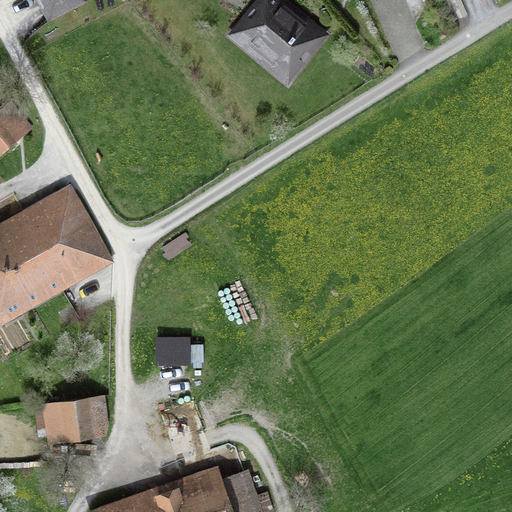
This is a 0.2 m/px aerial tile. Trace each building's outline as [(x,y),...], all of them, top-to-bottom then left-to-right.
[(41,0),(49,14),(76,0),(41,0)] [(287,74),(307,50),(296,40),(308,26),(277,0),(264,0),(238,33),(287,74)] [(0,148),(0,149),(0,148),(0,140),(10,132),(14,137),(29,125),(9,101),(0,108),(0,148)] [(0,273),(81,229),(63,196),(28,216),(31,221),(0,237),(0,273)] [(62,282),(98,261),(81,229),(0,273),(0,309),(2,314),(18,305),(16,301),(59,277),(62,282)] [(190,335),(155,335),(156,363),(190,362),(190,335)] [(98,396),(44,404),(48,432),(103,423),(98,396)] [(257,511),(244,471),(137,508),(135,503),(110,511),(257,511)]
